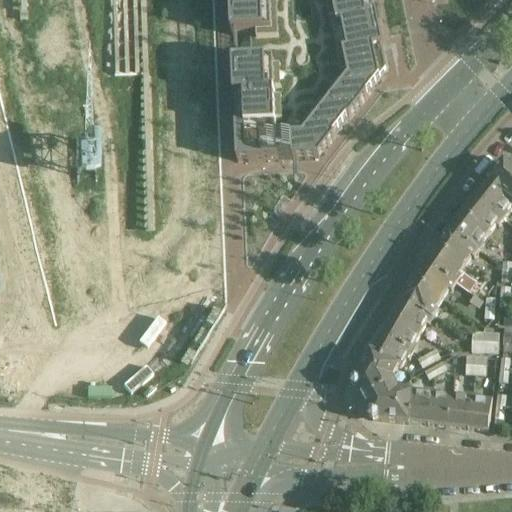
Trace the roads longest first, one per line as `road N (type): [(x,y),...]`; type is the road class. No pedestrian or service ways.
road 1 (secondary): [(454,81),(354,196),(236,386)]
road 2 (residential): [(0,203),(53,410),(78,442)]
road 3 (residential): [(374,255),(407,263),(445,201),(511,122)]
road 4 (secondary): [(374,255),(486,112)]
road 5 (residential): [(265,463),(432,465)]
road 6 (residential): [(432,465),(350,442),(325,429),(293,393)]
road 7 (secondary): [(293,393),(374,255)]
